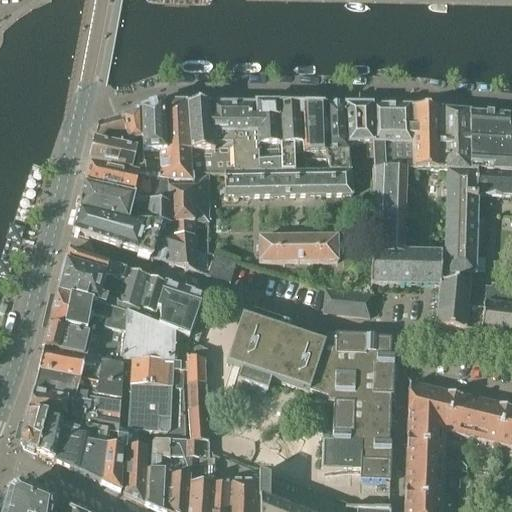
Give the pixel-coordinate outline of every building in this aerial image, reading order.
[(163,106),(138,115),(140,153),(142,177),(161,181),(161,173),(165,173),(166,158),(163,158),(163,106)] [(161,173),(161,181),(164,182),(194,183),(194,177),(194,154),(193,107),(163,106),(163,158),(166,158),(165,173),(161,173)] [(218,107),(193,107),(194,154),(220,154),(218,107)] [(220,154),(194,154),(194,177),(206,177),(223,176),(243,177),(258,176),(256,108),(218,107),(220,154)] [(278,108),(256,108),(258,176),(261,176),(279,176),(280,176),(280,161),(279,148),(278,108)] [(325,109),(278,108),(279,148),(280,161),(280,176),(293,176),(292,149),(301,148),(302,158),(306,157),(327,156),(325,109)] [(345,109),(325,109),(327,156),(327,175),(328,175),(333,175),(350,175),(347,147),(345,109)] [(371,160),(371,110),(356,109),(345,109),(347,147),(357,147),(365,146),(366,160),(371,160)] [(411,173),(411,110),(371,110),(371,160),(373,160),(373,171),(406,172),(411,173)] [(441,174),(442,113),(411,110),(411,173),(440,173),(441,174)] [(458,114),(442,113),(441,174),(446,174),(446,172),(466,173),(466,156),(470,156),(470,115),(457,115),(458,114)] [(140,153),(138,115),(117,121),(130,151),(140,153)] [(511,176),(511,123),(507,124),(507,118),(470,115),(470,156),(466,156),(466,173),(478,175),(511,176)] [(98,128),(94,143),(130,151),(117,121),(98,128)] [(94,143),(88,166),(142,177),(140,153),(130,151),(94,143)] [(142,177),(88,166),(83,189),(134,199),(140,201),(157,205),(165,206),(164,182),(161,181),(142,177)] [(406,186),(406,172),(373,171),(371,171),(372,184),(400,186),(406,186)] [(477,199),(478,175),(466,173),(446,172),(446,174),(443,255),(441,255),(439,282),(468,284),(469,278),(475,279),(476,267),(490,267),(490,254),(476,254),(478,200),(477,200),(477,199)] [(315,199),(315,175),(297,176),(297,200),(315,199)] [(333,175),(328,175),(327,175),(315,175),(315,199),(333,199),(333,175)] [(350,175),(333,175),(333,199),(351,199),(350,175)] [(511,176),(478,175),(477,199),(486,199),(497,199),(511,200),(511,176)] [(243,177),(223,176),(223,201),(243,200),(243,177)] [(258,176),(243,177),(243,200),(261,200),(261,176),(258,176)] [(279,176),(261,176),(261,200),(279,200),(279,176)] [(280,176),(279,176),(279,200),(297,200),(297,176),(293,176),(280,176)] [(207,224),(206,177),(194,177),(194,183),(195,225),(207,224)] [(165,206),(157,205),(156,220),(164,221),(166,227),(171,249),(173,268),(197,275),(197,268),(196,243),(195,225),(194,183),(164,182),(165,206)] [(405,199),(406,186),(400,186),(372,184),(373,198),(399,199),(405,199)] [(83,189),(77,216),(126,225),(154,227),(166,227),(164,221),(156,220),(157,205),(140,201),(134,199),(83,189)] [(405,213),(405,199),(399,199),(373,198),(372,211),(405,213)] [(404,226),(405,213),(372,211),(371,225),(404,226)] [(126,225),(77,216),(74,231),(78,237),(151,261),(154,227),(126,225)] [(404,239),(404,226),(371,225),(371,238),(404,239)] [(166,227),(154,227),(151,261),(173,268),(171,249),(166,227)] [(316,239),(317,265),(336,264),(336,238),(316,239)] [(404,253),(404,239),(371,238),(370,251),(404,253)] [(297,239),(277,240),(278,266),(297,265),(297,239)] [(316,239),(297,239),(297,265),(317,265),(316,239)] [(278,266),(277,240),(258,240),(258,266),(278,266)] [(207,255),(207,242),(196,243),(197,268),(206,268),(211,268),(214,258),(210,256),(207,255)] [(439,282),(441,255),(441,254),(404,253),(370,251),(369,286),(418,287),(417,294),(428,294),(428,287),(439,287),(439,282)] [(65,265),(104,279),(107,267),(68,254),(65,265)] [(230,285),(236,265),(214,258),(211,268),(207,278),(230,285)] [(104,279),(65,265),(56,296),(56,299),(115,314),(117,306),(108,303),(111,292),(114,282),(104,279)] [(121,295),(126,273),(107,267),(104,279),(114,282),(111,292),(121,295)] [(126,273),(121,295),(117,306),(115,314),(125,317),(136,320),(148,280),(126,273)] [(148,280),(136,320),(157,329),(159,313),(156,312),(165,286),(148,280)] [(466,332),(470,287),(471,285),(468,284),(439,282),(439,287),(435,329),(466,332)] [(490,289),(470,287),(466,332),(511,337),(511,287),(490,285),(490,289)] [(136,320),(125,317),(122,364),(130,365),(130,364),(184,364),(184,359),(205,359),(207,352),(196,346),(196,347),(187,343),(192,330),(203,299),(165,286),(156,312),(159,313),(157,329),(136,320)] [(340,318),(339,296),(336,295),(324,293),(322,316),(340,318)] [(339,296),(340,318),(369,320),(369,298),(339,296)] [(56,299),(48,332),(98,343),(93,363),(122,370),(122,364),(125,317),(115,314),(56,299)] [(207,341),(210,332),(202,330),(212,302),(203,299),(192,330),(187,343),(196,347),(196,346),(199,339),(207,341)] [(3,303),(0,309),(0,314),(5,317),(10,306),(3,303)] [(358,484),(388,486),(390,445),(388,445),(390,399),(392,399),(393,369),(392,368),(393,359),(389,359),(390,342),(374,341),(375,339),(335,337),(335,338),(325,338),(325,340),(290,329),(290,326),(252,314),(243,343),(252,346),(250,354),(246,352),(244,358),(240,357),(238,361),(243,363),(236,383),(266,393),(270,382),(326,401),(326,406),(332,407),(331,445),(321,445),(320,473),(359,474),(358,484)] [(98,343),(48,332),(43,353),(93,363),(98,343)] [(43,353),(38,373),(87,385),(89,379),(94,380),(93,386),(97,387),(94,397),(120,403),(122,370),(93,363),(43,353)] [(204,363),(205,359),(184,359),(184,364),(185,385),(204,385),(204,363)] [(130,364),(130,365),(128,389),(129,389),(171,392),(168,423),(158,422),(156,436),(163,436),(163,442),(168,443),(164,511),(185,511),(188,457),(184,457),(184,441),(189,442),(187,414),(185,385),(184,364),(130,364)] [(87,385),(38,373),(33,394),(74,402),(83,404),(85,395),(94,397),(97,387),(93,386),(94,380),(89,379),(87,385)] [(205,411),(204,385),(185,385),(187,414),(205,413),(205,411)] [(511,449),(511,410),(408,387),(403,511),(441,511),(444,434),(511,449)] [(171,392),(129,389),(126,433),(127,433),(138,434),(156,436),(158,422),(168,423),(171,392)] [(71,414),(74,402),(33,394),(28,411),(46,415),(57,417),(61,418),(63,418),(64,419),(66,412),(71,414)] [(82,415),(118,422),(120,403),(94,397),(85,395),(83,404),(74,402),(71,414),(66,412),(64,419),(76,422),(73,431),(62,427),(62,426),(61,425),(61,426),(59,426),(52,463),(61,467),(62,465),(66,466),(65,469),(69,471),(82,415)] [(35,456),(46,415),(28,411),(26,418),(20,443),(24,450),(35,456)] [(207,456),(209,456),(208,444),(205,413),(187,414),(189,442),(184,441),(184,457),(188,457),(185,511),(209,511),(212,483),(213,462),(207,462),(207,456)] [(61,418),(57,417),(46,415),(35,456),(37,457),(38,452),(43,453),(42,459),(52,463),(59,426),(61,418)] [(82,415),(69,471),(80,476),(93,429),(106,431),(118,433),(118,422),(82,415)] [(93,429),(80,476),(99,486),(106,431),(93,429)] [(123,434),(118,433),(106,431),(99,486),(101,487),(103,484),(106,486),(106,489),(118,495),(120,483),(123,434)] [(138,449),(138,434),(127,433),(127,435),(125,482),(123,499),(143,509),(143,508),(145,473),(147,450),(138,449)] [(150,447),(149,473),(145,473),(143,508),(144,509),(149,511),(164,511),(168,443),(163,442),(153,442),(150,447)] [(344,511),(345,509),(209,456),(207,456),(207,462),(213,462),(212,483),(227,484),(256,485),(256,511),(344,511)] [(224,511),(227,484),(212,483),(209,511),(224,511)] [(227,484),(224,511),(256,511),(256,485),(227,484)] [(8,493),(3,511),(28,511),(33,496),(16,488),(15,489),(15,492),(11,493),(8,493)] [(54,504),(33,496),(28,511),(50,511),(51,506),(53,507),(54,504)]
